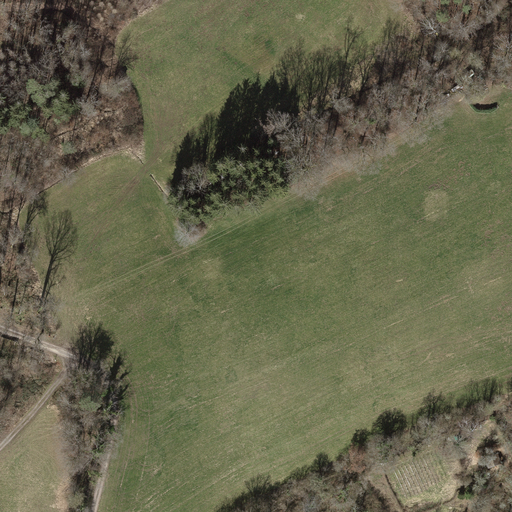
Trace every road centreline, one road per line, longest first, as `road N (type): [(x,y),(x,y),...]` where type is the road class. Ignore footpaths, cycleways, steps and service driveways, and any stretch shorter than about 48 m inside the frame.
road 1 (track): [(268,511),(511,401)]
road 2 (track): [(0,325),(60,350),(103,383),(112,424),(94,511)]
